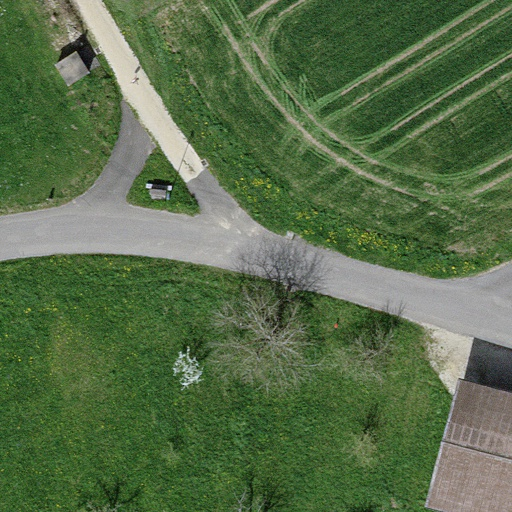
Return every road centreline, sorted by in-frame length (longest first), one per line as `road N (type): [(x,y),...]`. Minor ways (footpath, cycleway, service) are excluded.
road 1 (unclassified): [(511,324),(187,240),(80,232),(0,238)]
road 2 (track): [(260,254),(144,101),(84,0)]
road 3 (track): [(144,101),(123,168),(80,232)]
